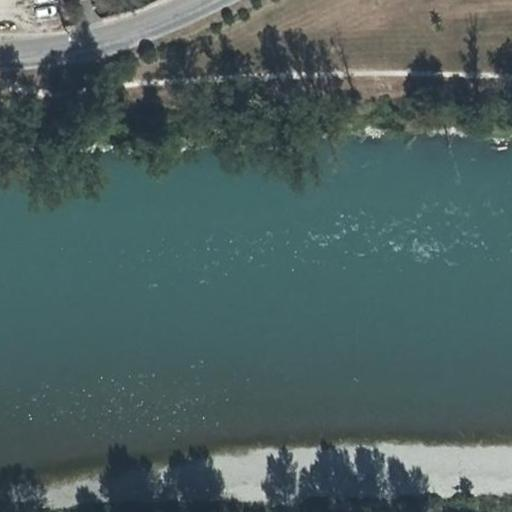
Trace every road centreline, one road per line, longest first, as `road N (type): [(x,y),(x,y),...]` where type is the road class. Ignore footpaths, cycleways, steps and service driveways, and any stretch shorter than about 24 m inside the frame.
road 1 (track): [(511,75),(393,70),(0,86)]
road 2 (tertiary): [(208,0),(70,50),(0,55)]
